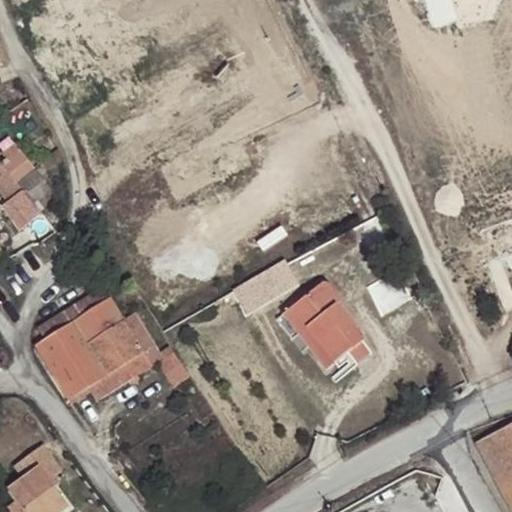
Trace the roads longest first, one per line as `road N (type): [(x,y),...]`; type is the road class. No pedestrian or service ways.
road 1 (unclassified): [(498,401),(349,79),(303,0)]
road 2 (residential): [(19,343),(81,197),(66,134),(0,15)]
road 3 (track): [(81,197),(139,280),(166,294),(197,285),(357,193)]
road 4 (residential): [(19,382),(42,392),(133,511)]
road 5 (unclassified): [(438,430),(288,511)]
